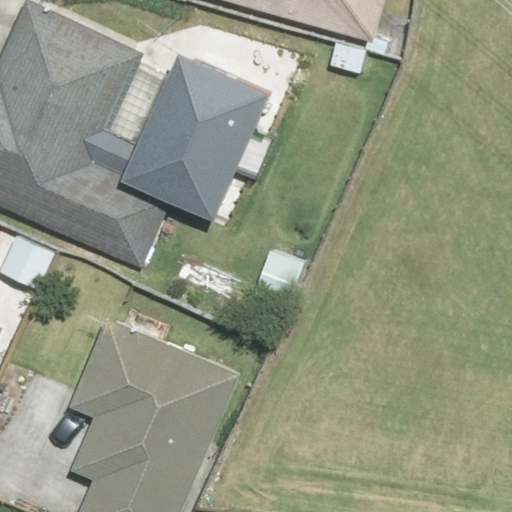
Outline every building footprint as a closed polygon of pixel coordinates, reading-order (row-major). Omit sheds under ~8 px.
[(0,191),(149,258),(178,194),(104,160),(154,49),(45,0),(32,0),(0,71),(0,191)] [(392,0),(244,0),(384,35),(392,0)] [(323,265),(278,241),(247,301),(293,324),(323,265)] [(0,358),(16,324),(0,316),(0,358)] [(86,511),(189,511),(249,370),(121,317),(86,401),(105,409),(83,463),(103,472),(86,511)]
